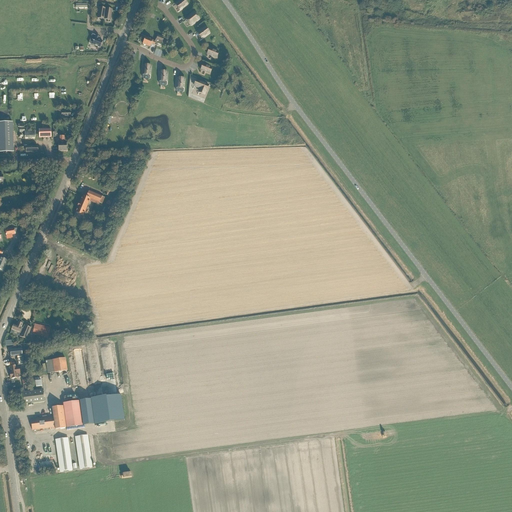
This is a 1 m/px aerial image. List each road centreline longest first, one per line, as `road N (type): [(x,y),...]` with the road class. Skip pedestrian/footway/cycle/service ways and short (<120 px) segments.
road 1 (unclassified): [(511,387),(224,0)]
road 2 (unclassified): [(0,335),(137,0)]
road 3 (unclassified): [(17,511),(0,388)]
